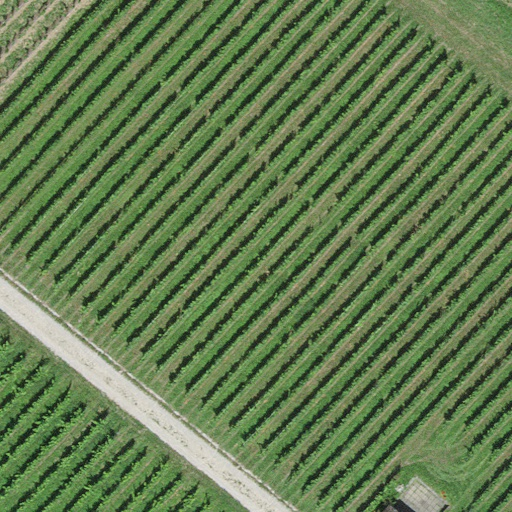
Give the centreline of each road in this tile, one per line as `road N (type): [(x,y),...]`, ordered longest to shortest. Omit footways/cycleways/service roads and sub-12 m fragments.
road 1 (track): [(0,294),(266,511)]
road 2 (track): [(411,0),(511,77)]
